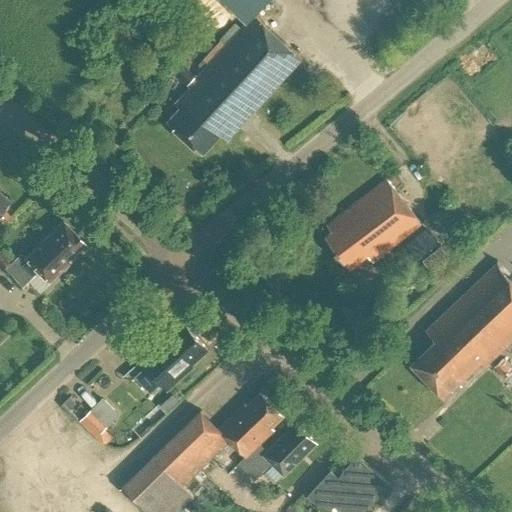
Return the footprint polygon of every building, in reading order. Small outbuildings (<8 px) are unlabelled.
[(269,0),(223,0),(248,23),(198,78),(182,63),(174,72),(191,89),(176,104),(180,109),(168,121),(203,154),(221,135),(228,141),(303,59),(261,20),(265,14),(261,10),(269,0)] [(26,166),(11,179),(25,194),(40,181),(26,166)] [(422,223),(387,178),(327,225),(332,232),(326,237),(350,268),(367,255),(373,262),(422,223)] [(0,227),(3,224),(4,224),(4,225),(11,217),(8,214),(4,211),(0,215),(0,227)] [(85,244),(63,222),(25,260),(21,256),(7,271),(23,286),(31,278),(41,288),(49,281),(50,282),(70,261),(69,260),(85,244)] [(406,245),(417,260),(438,243),(427,228),(406,245)] [(429,269),(447,255),(440,247),(423,260),(429,269)] [(511,340),(511,280),(496,264),(427,331),(436,339),(430,345),(433,348),(414,366),(443,396),(463,377),(464,378),(481,362),(485,366),(511,340)] [(205,350),(183,326),(167,341),(165,339),(139,361),(166,391),(191,368),(189,365),(205,350)] [(505,380),(511,373),(511,368),(504,360),(495,369),(505,380)] [(243,468),(264,448),(260,444),(274,430),(272,428),(284,416),(260,392),(246,406),(244,403),(218,428),(200,410),(124,486),(149,511),(176,511),(192,496),(183,487),(230,441),(246,458),(240,464),(243,468)] [(172,395),(160,406),(166,412),(178,401),(172,395)] [(102,400),(81,422),(95,435),(116,414),(102,400)] [(267,451),(264,448),(243,468),(255,480),(272,463),(284,475),(317,443),(296,422),(267,451)] [(329,511),(334,506),(341,511),(373,511),(375,510),(371,506),(390,484),(356,455),(338,476),(331,469),(308,496),(326,511),(329,511)]
